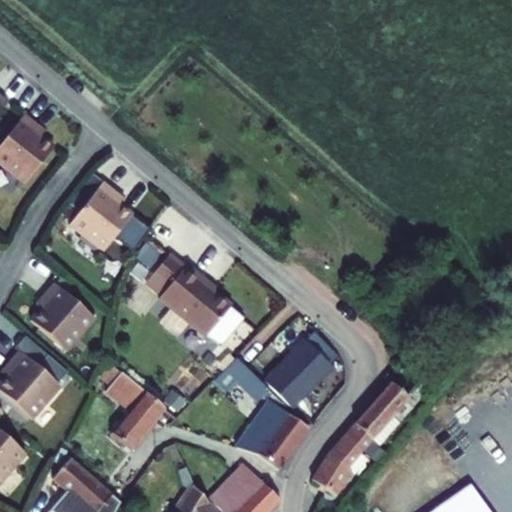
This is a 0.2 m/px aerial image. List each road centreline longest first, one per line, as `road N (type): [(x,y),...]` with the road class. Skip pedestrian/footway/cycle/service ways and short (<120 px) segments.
road 1 (residential): [(102,125),(365,357),(361,388),(300,470),(293,511)]
road 2 (residential): [(102,125),(36,216),(0,287)]
road 3 (residential): [(0,38),(102,125)]
